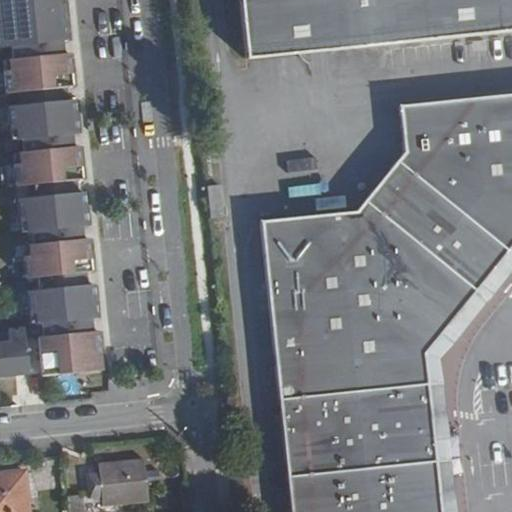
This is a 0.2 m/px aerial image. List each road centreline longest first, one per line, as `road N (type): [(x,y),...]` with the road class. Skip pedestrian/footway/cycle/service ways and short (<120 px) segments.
road 1 (residential): [(147,0),(199,416)]
road 2 (track): [(104,113),(173,266),(190,417)]
road 3 (residential): [(199,416),(0,434)]
